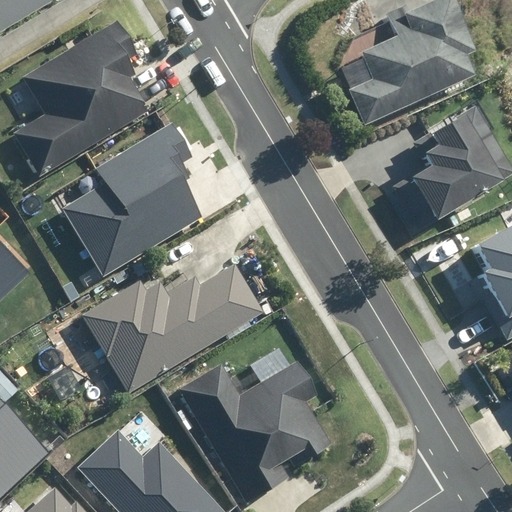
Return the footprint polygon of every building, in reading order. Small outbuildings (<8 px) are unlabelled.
[(0,0),(0,29),(48,0),(0,0)] [(345,92),(360,125),(469,78),(459,55),(468,51),(445,0),(435,0),(383,23),(391,41),(357,55),(369,81),(345,92)] [(110,23),(23,74),(46,114),(12,133),(40,180),(147,118),(116,65),(130,57),(110,23)] [(395,183),(421,223),(500,172),(477,136),(490,128),(472,100),(406,143),(421,167),(395,183)] [(59,211),(102,278),(196,218),(175,186),(185,180),(175,166),(188,157),(165,123),(88,173),(97,186),(59,211)] [(470,266),(458,271),(493,340),(511,330),(511,244),(507,247),(496,226),(459,245),(470,266)] [(0,291),(21,272),(0,249),(0,291)] [(141,281),(82,316),(126,392),(260,315),(232,268),(198,288),(194,280),(164,297),(155,282),(145,288),(141,281)] [(217,365),(174,389),(238,503),(282,478),(272,461),(288,452),(296,465),(324,449),(297,401),(307,395),(281,349),(252,365),(257,375),(245,382),(238,370),(224,377),(217,365)] [(68,366),(48,380),(65,403),(85,390),(68,366)] [(0,497),(47,455),(0,403),(0,497)] [(219,511),(158,443),(140,459),(118,434),(79,468),(117,511),(219,511)] [(79,511),(54,487),(29,511),(79,511)]
